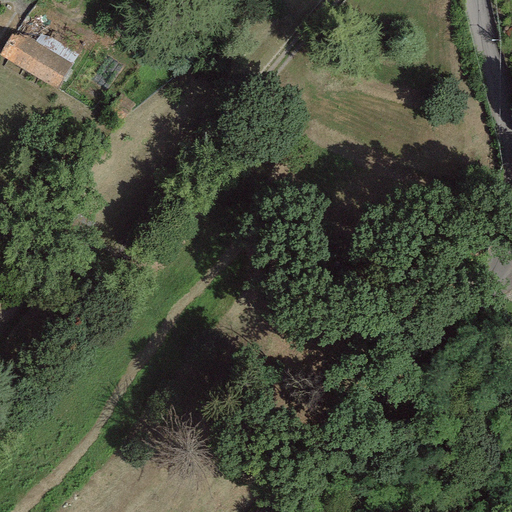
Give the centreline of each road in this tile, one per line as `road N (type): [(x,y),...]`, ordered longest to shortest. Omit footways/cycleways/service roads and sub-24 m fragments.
road 1 (residential): [(280,511),(485,304),(511,225)]
road 2 (residential): [(511,170),(471,0)]
